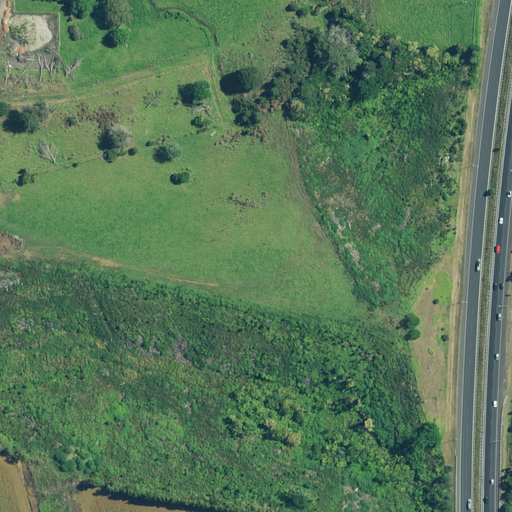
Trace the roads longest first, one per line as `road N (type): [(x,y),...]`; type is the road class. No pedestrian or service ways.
road 1 (motorway): [(465,511),(469,337),(505,0)]
road 2 (motorway): [(511,134),(488,511)]
